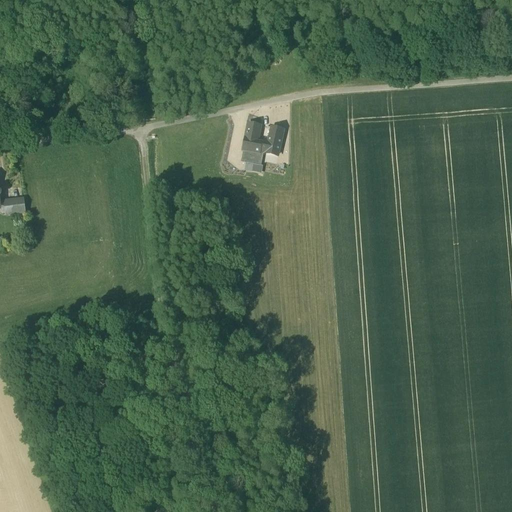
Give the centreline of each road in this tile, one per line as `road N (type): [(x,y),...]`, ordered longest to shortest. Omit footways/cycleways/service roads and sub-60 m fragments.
road 1 (unclassified): [(511,72),(318,86),(0,147)]
road 2 (track): [(138,122),(159,294),(219,511)]
